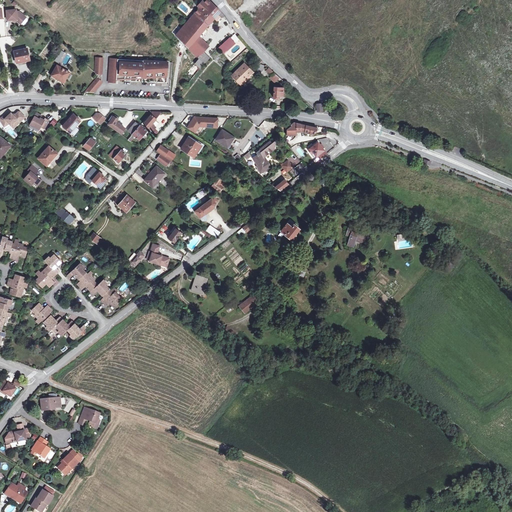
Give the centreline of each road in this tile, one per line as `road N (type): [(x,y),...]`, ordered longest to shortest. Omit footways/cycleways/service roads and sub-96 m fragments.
road 1 (track): [(342,511),(289,474),(46,381)]
road 2 (residential): [(349,137),(106,327)]
road 3 (residential): [(357,114),(351,98),(303,94),(215,0)]
road 4 (secondary): [(0,103),(182,108)]
road 5 (secondary): [(182,108),(345,123)]
road 6 (secondary): [(370,129),(511,185)]
road 7 (residential): [(182,108),(85,220)]
